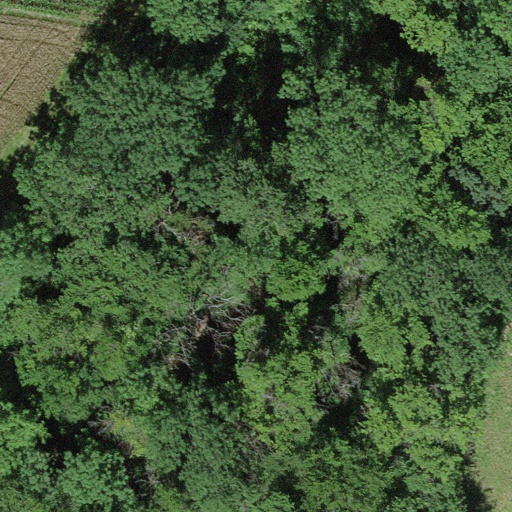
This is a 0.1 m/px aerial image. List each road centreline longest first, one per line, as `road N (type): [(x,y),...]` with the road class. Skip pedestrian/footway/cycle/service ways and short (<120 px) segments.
road 1 (track): [(0,387),(74,389),(139,374),(389,185),(511,69)]
road 2 (track): [(136,0),(0,194)]
